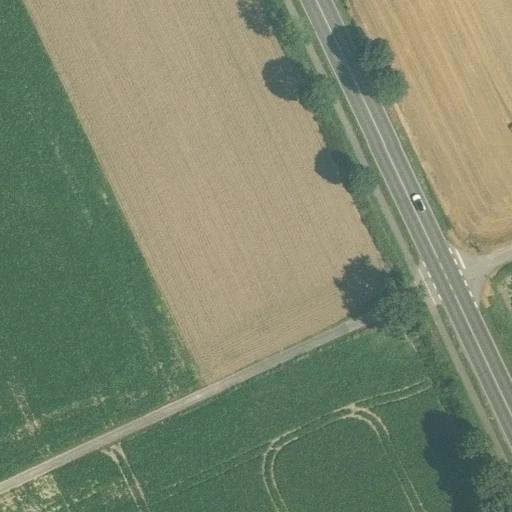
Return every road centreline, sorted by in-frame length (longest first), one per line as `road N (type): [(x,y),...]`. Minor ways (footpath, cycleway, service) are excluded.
road 1 (track): [(511,272),(0,506)]
road 2 (secondary): [(511,398),(315,0)]
